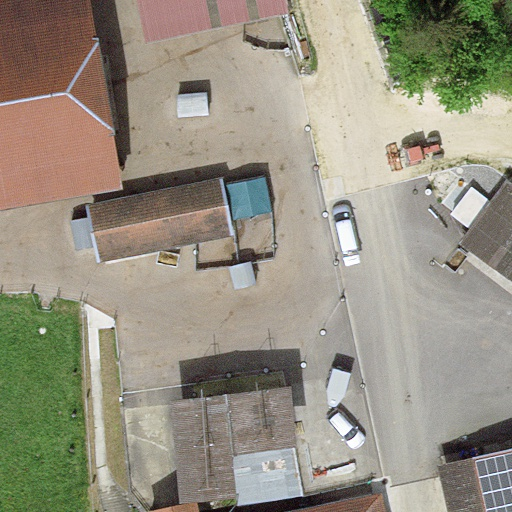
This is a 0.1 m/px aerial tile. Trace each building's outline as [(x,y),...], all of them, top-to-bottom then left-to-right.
[(79,0),(56,0),(0,9),(0,214),(111,197),(79,0)] [(278,0),(142,0),(151,43),(282,18),(278,0)] [(511,189),(507,185),(457,246),(511,289),(511,189)] [(218,186),(89,207),(98,264),(227,244),(218,186)] [(294,406),(175,403),(172,503),(229,505),(231,462),(292,464),(294,406)] [(511,511),(511,449),(468,459),(480,511),(511,511)]
